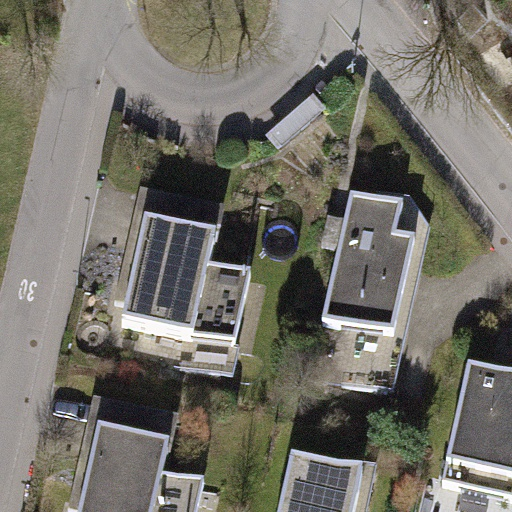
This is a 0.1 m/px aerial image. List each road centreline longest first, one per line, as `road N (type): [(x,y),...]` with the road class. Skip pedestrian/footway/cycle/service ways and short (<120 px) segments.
road 1 (residential): [(98,0),(0,443)]
road 2 (tertiary): [(511,194),(361,0)]
